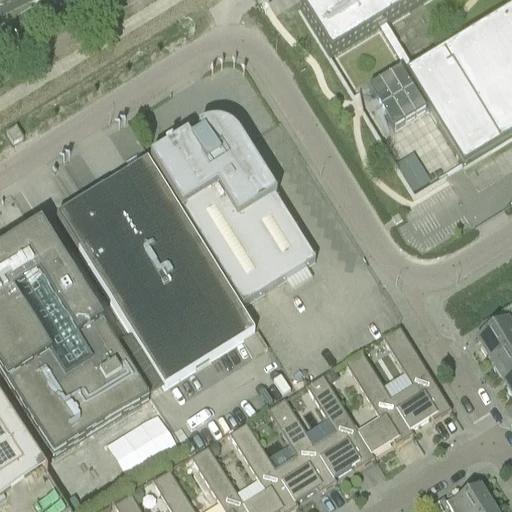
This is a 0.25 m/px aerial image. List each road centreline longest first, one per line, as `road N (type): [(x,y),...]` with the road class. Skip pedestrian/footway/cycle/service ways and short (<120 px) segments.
road 1 (residential): [(511,235),(436,282),(403,279),(389,269),(250,49),(229,41)]
road 2 (unclassified): [(0,178),(229,41)]
road 3 (residential): [(372,511),(494,434)]
road 4 (residential): [(494,434),(424,323)]
